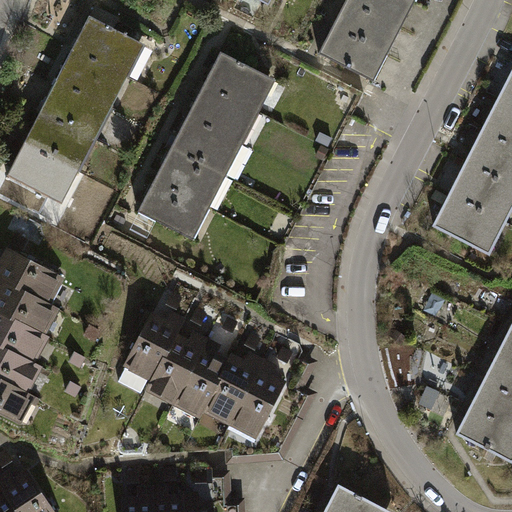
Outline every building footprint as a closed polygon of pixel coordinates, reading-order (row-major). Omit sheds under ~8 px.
[(414,0),(347,0),(335,24),(322,49),(320,54),(372,81),(414,0)] [(146,44),(91,15),(74,48),(58,77),(43,107),(26,139),(8,174),(63,203),(146,44)] [(279,79),(222,51),(206,82),(190,114),(175,144),(158,176),(142,208),(140,212),(196,240),(279,79)] [(511,211),(511,87),(437,228),(489,255),(511,211)] [(63,279),(8,253),(0,270),(0,281),(1,282),(50,306),(63,279)] [(0,314),(50,338),(62,312),(50,306),(1,282),(0,284),(0,314)] [(185,299),(174,293),(168,304),(179,310),(185,299)] [(209,312),(200,307),(193,320),(202,325),(209,312)] [(158,313),(154,311),(125,366),(151,380),(165,355),(168,357),(180,335),(188,319),(171,311),(167,318),(158,313)] [(0,314),(0,352),(36,370),(51,338),(50,338),(0,314)] [(229,317),(224,328),(234,333),(239,322),(229,317)] [(511,327),(500,351),(487,376),(473,403),(460,429),(456,436),(511,464),(511,327)] [(151,380),(146,389),(174,404),(210,339),(195,331),(190,340),(183,337),(180,335),(168,357),(165,355),(151,380)] [(252,332),(246,344),(256,349),(262,338),(252,332)] [(220,378),(230,360),(226,358),(218,354),(223,345),(210,339),(174,404),(203,421),(207,413),(225,381),(220,378)] [(296,353),(285,347),(280,357),(291,363),(296,353)] [(238,354),(235,352),(230,360),(220,378),(225,381),(207,413),(231,425),(266,360),(250,351),(246,358),(238,354)] [(0,352),(0,391),(32,407),(47,375),(36,370),(0,352)] [(284,378),(277,374),(281,367),(266,360),(231,425),(258,440),(289,381),(284,378)] [(427,387),(419,405),(446,416),(453,397),(427,387)] [(0,391),(0,419),(21,430),(32,407),(0,391)] [(0,452),(0,462),(2,466),(11,461),(5,450),(0,452)] [(55,511),(25,467),(12,476),(7,469),(0,473),(0,484),(18,511),(55,511)] [(165,468),(166,480),(177,479),(176,467),(165,468)] [(128,470),(129,483),(140,483),(140,470),(128,470)] [(196,470),(196,484),(208,483),(208,470),(196,470)] [(18,511),(0,484),(0,511),(18,511)] [(394,511),(343,485),(328,511),(394,511)] [(128,497),(124,497),(124,511),(157,511),(157,486),(138,487),(139,497),(128,497)] [(187,511),(187,494),(179,494),(170,494),(170,486),(157,486),(157,511),(187,511)] [(200,501),(200,493),(187,494),(187,511),(215,511),(216,500),(211,500),(200,501)]
